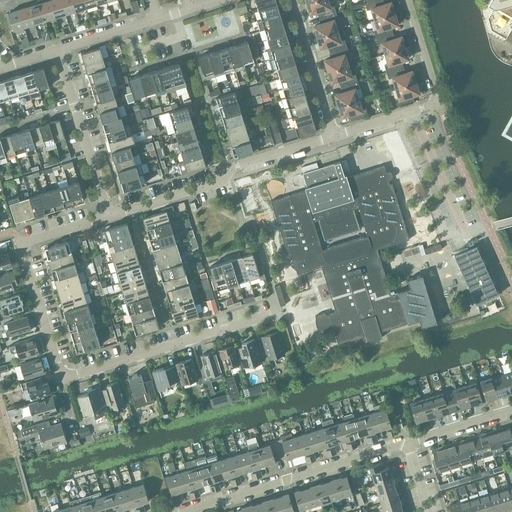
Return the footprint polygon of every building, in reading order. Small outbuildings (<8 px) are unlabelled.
[(50,0),(39,3),(45,21),(55,17),(50,0)] [(60,0),(50,0),(55,17),(65,14),(60,0)] [(72,0),(60,0),(65,14),(75,11),(72,0)] [(83,0),(72,0),(75,11),(86,8),(83,0)] [(255,0),(258,10),(277,4),(275,0),(255,0)] [(319,11),(321,17),(336,12),(334,5),(330,7),(327,0),(314,0),(307,2),(310,14),(319,11)] [(341,0),(343,5),(339,6),(340,10),(350,7),(347,0),(341,0)] [(371,9),(374,19),(394,13),(391,2),(382,5),(380,0),(375,0),(365,3),(367,10),(371,9)] [(511,16),(511,0),(489,0),(488,3),(511,16)] [(236,4),(240,15),(248,13),(244,1),(236,4)] [(39,3),(29,7),(34,24),(45,21),(39,3)] [(258,10),(261,20),(280,14),(277,4),(258,10)] [(29,7),(19,10),(24,27),(34,24),(29,7)] [(24,27),(19,10),(8,13),(13,30),(24,27)] [(314,26),(317,37),(337,31),(334,21),(338,19),(336,12),(321,17),(322,23),(314,26)] [(373,31),(376,38),(391,33),(389,27),(398,24),(394,13),(374,19),(378,29),(373,31)] [(260,31),(264,29),(283,24),(280,14),(261,20),(257,21),(260,31)] [(264,29),(267,39),(286,33),(283,24),(264,29)] [(329,45),(331,51),(346,47),(344,40),(340,41),(337,31),(317,37),(321,48),(329,45)] [(267,39),(270,49),(289,43),(286,33),(267,39)] [(382,43),(385,54),(405,47),(401,36),(393,39),(391,33),(376,38),(378,45),(382,43)] [(248,42),(238,45),(245,68),(244,63),(254,60),(248,42)] [(266,50),(269,60),(292,53),(289,43),(270,49),(266,50)] [(238,45),(228,48),(235,71),(245,68),(238,45)] [(324,60),(328,71),(348,65),(344,55),(349,54),(346,47),(331,51),(333,58),(324,60)] [(384,65),(386,72),(401,67),(400,61),(408,59),(405,47),(385,54),(388,64),(384,65)] [(81,54),(84,64),(103,58),(100,48),(81,54)] [(228,48),(218,51),(225,73),(234,70),(235,71),(228,48)] [(218,51),(208,54),(215,76),(225,73),(218,51)] [(273,70),(276,69),(295,63),(292,53),(269,60),(273,70)] [(215,76),(208,54),(198,57),(204,76),(205,80),(215,76)] [(84,64),(87,73),(106,68),(103,58),(84,64)] [(179,63),(169,66),(176,90),(186,86),(179,63)] [(276,69),(279,78),(298,72),(295,63),(276,69)] [(340,80),(342,86),(357,81),(355,74),(351,75),(348,65),(328,71),(331,82),(340,80)] [(90,83),(109,77),(113,76),(110,66),(106,68),(87,73),(90,83)] [(169,66),(159,69),(165,88),(166,93),(176,90),(169,66)] [(393,78),(396,88),(415,82),(412,71),(403,73),(401,67),(386,72),(388,79),(393,78)] [(43,68),(33,71),(39,90),(49,87),(43,68)] [(159,69),(149,72),(155,91),(165,88),(159,69)] [(33,71),(23,74),(29,93),(39,90),(33,71)] [(149,72),(139,75),(145,94),(155,91),(149,72)] [(279,78),(283,88),(301,82),(298,72),(279,78)] [(23,74),(13,77),(19,96),(29,93),(23,74)] [(145,94),(139,75),(129,78),(135,97),(145,94)] [(13,77),(4,80),(9,99),(19,96),(13,77)] [(90,83),(93,93),(112,87),(109,77),(90,83)] [(247,79),(238,82),(240,87),(248,85),(247,79)] [(4,80),(0,81),(0,101),(9,99),(4,80)] [(335,95),(339,106),(358,100),(355,89),(359,88),(357,81),(342,86),(344,92),(335,95)] [(240,87),(238,82),(230,84),(232,90),(240,87)] [(283,88),(286,98),(304,92),(301,82),(283,88)] [(415,82),(396,88),(399,98),(395,100),(397,106),(412,102),(410,96),(419,93),(415,82)] [(93,93),(96,103),(115,97),(112,87),(93,93)] [(216,97),(219,108),(238,102),(235,92),(216,97)] [(286,98),(289,108),(307,102),(304,92),(286,98)] [(96,103),(99,112),(118,107),(115,97),(96,103)] [(358,100),(339,106),(342,117),(351,114),(352,120),(368,115),(366,109),(361,110),(358,100)] [(219,108),(222,117),(241,112),(238,102),(219,108)] [(289,108),(292,117),(310,111),(307,102),(289,108)] [(169,112),(172,122),(190,116),(187,106),(169,112)] [(99,112),(102,122),(121,116),(118,107),(99,112)] [(140,111),(142,116),(150,114),(148,108),(140,111)] [(292,117),(295,127),(313,121),(310,111),(292,117)] [(222,117),(225,127),(244,121),(241,112),(222,117)] [(102,122),(105,132),(124,126),(121,116),(102,122)] [(172,122),(175,132),(193,126),(190,116),(172,122)] [(59,119),(49,123),(55,141),(65,138),(59,119)] [(225,127),(228,137),(247,131),(244,121),(225,127)] [(313,121),(295,127),(298,137),(316,131),(313,121)] [(49,123),(39,126),(45,144),(55,141),(49,123)] [(39,126),(29,129),(35,147),(45,144),(39,126)] [(105,132),(108,142),(127,136),(124,126),(105,132)] [(149,129),(151,135),(160,132),(158,126),(149,129)] [(175,132),(178,142),(196,136),(193,126),(175,132)] [(19,132),(25,150),(27,156),(37,153),(35,147),(29,129),(19,132)] [(383,137),(389,150),(387,151),(390,159),(392,158),(398,171),(413,165),(397,130),(383,137)] [(228,137),(231,147),(250,141),(247,131),(228,137)] [(19,132),(10,135),(16,153),(25,150),(19,132)] [(273,134),(276,143),(282,141),(279,132),(273,134)] [(10,135),(0,138),(6,156),(16,153),(10,135)] [(108,142),(111,152),(135,144),(132,135),(127,136),(108,142)] [(176,153),(181,151),(199,146),(196,136),(178,142),(173,143),(176,153)] [(252,151),(252,153),(258,151),(255,139),(250,141),(253,151),(252,151)] [(59,154),(70,151),(67,141),(57,145),(59,154)] [(250,141),(231,147),(234,157),(252,151),(253,151),(250,141)] [(114,161),(133,156),(138,154),(135,144),(111,152),(114,161)] [(181,151),(184,161),(202,155),(199,146),(181,151)] [(62,161),(72,158),(70,151),(60,154),(62,161)] [(202,155),(184,161),(178,163),(182,175),(188,173),(188,171),(206,166),(202,155)] [(114,161),(117,171),(136,165),(133,156),(114,161)] [(62,164),(63,170),(74,166),(72,161),(62,164)] [(330,329),(333,329),(338,345),(365,336),(367,342),(369,341),(370,342),(371,342),(373,342),(374,342),(376,341),(377,341),(378,340),(379,339),(380,338),(382,337),(380,332),(419,319),(422,327),(437,322),(430,302),(431,302),(430,296),(428,296),(422,275),(407,279),(410,288),(391,294),(377,249),(409,239),(392,183),(390,184),(388,180),(390,180),(391,179),(392,178),(392,176),(392,175),(391,174),(390,173),(389,172),(387,173),(386,173),(384,166),(347,177),(346,175),(344,175),(340,161),(302,173),(306,187),(305,187),(305,190),(271,201),(288,257),(291,256),(293,259),(292,260),(291,261),(290,263),(290,264),(291,265),(292,266),(294,267),(295,267),(297,274),(321,266),(335,312),(326,315),(324,314),(324,313),(315,316),(315,319),(315,323),(316,326),(317,329),(319,331),(320,334),(321,334),(330,332),(330,331),(330,329)] [(117,171),(120,181),(139,175),(136,165),(117,171)] [(139,175),(120,181),(123,191),(142,185),(139,175)] [(258,197),(256,190),(253,190),(249,176),(234,181),(245,217),(253,214),(260,212),(256,198),(258,197)] [(78,182),(68,185),(74,204),(84,201),(78,182)] [(68,185),(58,188),(64,207),(74,204),(68,185)] [(58,188),(49,191),(54,210),(64,207),(58,188)] [(49,191),(39,194),(45,213),(54,210),(49,191)] [(39,194),(29,197),(35,216),(45,213),(39,194)] [(25,219),(19,200),(18,196),(8,200),(15,222),(25,219)] [(29,197),(19,200),(25,219),(35,216),(29,197)] [(143,218),(146,229),(169,221),(167,212),(174,210),(173,206),(161,209),(162,212),(143,218)] [(146,229),(149,239),(173,232),(169,221),(146,229)] [(103,230),(107,241),(130,234),(127,223),(103,230)] [(149,239),(153,249),(176,242),(173,232),(149,239)] [(107,241),(110,251),(133,244),(130,234),(107,241)] [(44,248),(48,259),(71,252),(68,241),(44,248)] [(153,249),(156,260),(179,252),(176,242),(153,249)] [(110,251),(113,261),(136,254),(133,244),(110,251)] [(424,249),(425,254),(442,249),(440,244),(424,249)] [(467,249),(454,255),(476,304),(498,294),(497,292),(476,245),(467,249)] [(0,270),(12,267),(8,254),(3,256),(1,255),(0,252),(0,270)] [(48,259),(51,269),(74,262),(71,252),(48,259)] [(156,260),(159,270),(182,263),(179,252),(156,260)] [(252,253),(242,256),(249,280),(259,277),(260,280),(265,278),(261,265),(256,266),(252,253)] [(113,261),(116,272),(139,265),(136,254),(113,261)] [(242,256),(231,260),(238,283),(249,280),(242,256)] [(231,260),(221,263),(228,286),(238,283),(231,260)] [(51,269),(54,280),(77,272),(74,262),(51,269)] [(159,270),(162,280),(185,273),(182,263),(159,270)] [(228,286),(221,263),(210,266),(217,289),(228,286)] [(116,272),(119,282),(143,275),(139,265),(116,272)] [(0,275),(0,293),(14,289),(12,286),(17,284),(13,271),(0,275)] [(54,280),(57,290),(81,283),(77,272),(54,280)] [(162,280),(165,290),(189,283),(185,273),(162,280)] [(119,282),(123,293),(146,285),(143,275),(119,282)] [(57,290),(61,300),(84,293),(81,283),(57,290)] [(165,290),(169,301),(192,294),(189,283),(165,290)] [(123,293),(126,303),(149,296),(146,285),(123,293)] [(274,286),(278,298),(283,296),(279,285),(274,286)] [(0,299),(0,301),(1,305),(0,305),(0,310),(2,316),(23,309),(22,304),(23,304),(20,293),(0,299)] [(61,300),(64,311),(87,304),(84,293),(61,300)] [(169,301),(172,311),(195,304),(192,294),(169,301)] [(126,303),(129,313),(152,306),(149,296),(126,303)] [(64,311),(67,321),(90,314),(87,304),(64,311)] [(195,304),(172,311),(175,322),(198,315),(195,304)] [(129,313),(132,324),(156,316),(152,306),(129,313)] [(67,321),(70,331),(93,324),(90,314),(67,321)] [(156,316),(132,324),(136,334),(159,327),(156,316)] [(7,323),(9,329),(7,329),(5,332),(7,337),(31,330),(27,317),(7,323)] [(70,331),(73,342),(97,335),(93,324),(70,331)] [(284,354),(278,332),(261,337),(266,352),(260,354),(263,366),(270,364),(268,359),(284,354)] [(97,335),(73,342),(77,353),(100,345),(97,335)] [(11,354),(18,352),(20,358),(38,353),(34,338),(8,346),(11,354)] [(261,362),(254,339),(242,343),(243,347),(237,349),(243,368),(261,362)] [(240,364),(234,345),(218,350),(224,369),(240,364)] [(216,351),(200,356),(204,369),(201,370),(205,382),(209,396),(215,394),(210,381),(224,377),(216,351)] [(21,365),(25,379),(44,373),(40,359),(21,365)] [(195,371),(191,359),(176,364),(182,384),(197,379),(199,384),(204,382),(200,369),(195,371)] [(153,371),(158,390),(168,387),(173,388),(179,380),(180,380),(175,366),(169,368),(168,370),(163,368),(153,371)] [(144,380),(151,378),(150,371),(143,373),(144,380)] [(511,371),(502,374),(509,396),(511,394),(511,371)] [(129,378),(133,393),(131,393),(135,407),(154,402),(153,398),(156,397),(151,380),(143,382),(141,374),(129,378)] [(502,374),(491,378),(497,397),(502,395),(503,397),(509,396),(502,374)] [(235,384),(232,385),(230,377),(224,379),(231,400),(237,398),(239,394),(235,384)] [(42,384),(40,378),(26,382),(20,383),(23,390),(28,388),(29,390),(28,390),(28,391),(29,391),(32,399),(51,393),(47,382),(42,384)] [(497,397),(491,378),(480,381),(486,403),(492,401),(492,398),(497,397)] [(109,403),(111,409),(125,404),(118,381),(107,385),(108,388),(102,390),(106,404),(109,403)] [(476,383),(465,386),(471,405),(476,403),(476,406),(483,404),(476,383)] [(465,386),(454,389),(460,411),(466,409),(465,407),(471,405),(465,386)] [(78,396),(83,414),(93,411),(94,414),(107,410),(100,387),(92,389),(92,391),(78,396)] [(454,389),(443,393),(449,412),(454,410),(455,412),(460,411),(454,389)] [(443,393),(432,396),(439,417),(444,416),(444,413),(449,412),(443,393)] [(432,396),(421,400),(427,419),(432,417),(433,419),(439,417),(432,396)] [(57,413),(52,398),(29,405),(31,412),(31,414),(32,414),(34,421),(57,413)] [(427,419),(421,400),(410,403),(416,424),(422,422),(422,420),(427,419)] [(386,409),(375,412),(380,429),(385,427),(386,428),(391,427),(386,409)] [(375,412),(364,415),(370,433),(375,431),(380,429),(375,412)] [(364,415),(354,418),(359,435),(365,434),(365,435),(370,433),(364,415)] [(354,418),(344,422),(349,439),(355,438),(354,437),(359,435),(354,418)] [(22,436),(32,433),(39,431),(44,448),(66,441),(60,424),(51,427),(49,421),(20,429),(22,436)] [(344,422),(334,425),(339,442),(344,440),(344,441),(349,439),(344,422)] [(88,425),(78,429),(82,436),(92,432),(88,425)] [(334,425),(323,428),(329,446),(334,444),(334,443),(339,442),(334,425)] [(505,427),(497,429),(503,449),(511,446),(511,436),(509,428),(505,429),(505,427)] [(323,428),(313,431),(318,448),(323,447),(324,447),(329,446),(323,428)] [(491,434),(487,435),(493,452),(503,449),(497,429),(490,432),(491,434)] [(313,431),(303,434),(308,452),(313,451),(313,450),(318,448),(313,431)] [(303,434),(292,438),(298,455),(303,453),(303,454),(308,452),(303,434)] [(483,434),(476,436),(482,455),(493,452),(487,435),(484,436),(483,434)] [(469,441),(465,442),(471,459),(482,455),(476,436),(468,438),(469,441)] [(292,438),(282,441),(285,451),(287,459),(293,457),(292,456),(298,455),(292,438)] [(282,439),(275,441),(279,453),(285,451),(282,441),(282,439)] [(268,443),(269,445),(270,444),(273,454),(279,453),(275,441),(268,443)] [(461,441),(454,443),(460,462),(471,459),(465,442),(462,443),(461,441)] [(447,447),(443,448),(449,466),(460,462),(454,443),(446,445),(447,447)] [(269,445),(259,448),(264,465),(269,463),(270,464),(275,462),(273,454),(270,444),(269,445)] [(449,466),(443,448),(440,449),(439,447),(431,450),(435,460),(431,461),(435,472),(449,467),(449,466)] [(259,448),(249,451),(254,469),(259,467),(259,466),(264,465),(259,448)] [(249,451),(238,454),(244,471),(249,470),(249,471),(254,469),(249,451)] [(238,454),(228,457),(234,475),(239,474),(239,473),(244,471),(238,454)] [(228,457),(218,461),(223,478),(228,476),(228,477),(234,475),(228,457)] [(174,460),(165,463),(167,472),(176,469),(174,460)] [(218,461),(207,464),(213,482),(218,480),(218,479),(223,478),(218,461)] [(207,464),(197,467),(202,484),(208,482),(208,483),(213,482),(207,464)] [(197,467),(187,470),(192,488),(198,487),(197,486),(202,484),(197,467)] [(371,472),(375,483),(393,477),(391,472),(390,472),(388,467),(371,472)] [(187,470),(176,473),(182,491),(187,489),(187,490),(192,488),(187,470)] [(349,474),(353,486),(359,484),(355,472),(349,474)] [(182,491),(176,473),(166,477),(171,495),(177,493),(177,492),(182,491)] [(341,477),(335,479),(341,497),(352,493),(346,476),(341,478),(341,477)] [(375,483),(378,493),(395,488),(393,483),(394,483),(393,477),(375,483)] [(331,481),(325,483),(331,500),(341,497),(335,479),(330,480),(331,481)] [(320,483),(315,485),(320,503),(331,500),(325,483),(320,484),(320,483)] [(143,484),(132,487),(138,505),(143,503),(148,501),(143,484)] [(310,487),(305,489),(310,506),(320,503),(315,485),(310,487)] [(132,487),(122,490),(127,507),(132,506),(133,507),(138,505),(132,487)] [(511,500),(508,487),(498,490),(504,509),(508,507),(509,510),(511,508),(511,500)] [(378,493),(381,503),(399,498),(397,493),(395,488),(378,493)] [(103,496),(101,497),(106,511),(115,511),(117,511),(112,493),(111,494),(109,489),(102,491),(103,496)] [(310,506),(305,489),(300,491),(299,490),(294,491),(300,509),(310,506)] [(122,490),(112,493),(117,511),(122,510),(122,509),(127,507),(122,490)] [(498,490),(488,493),(494,511),(500,511),(500,510),(504,509),(498,490)] [(283,496),(278,497),(282,511),(291,511),(294,511),(288,493),(283,495),(283,496)] [(494,511),(488,493),(479,496),(483,511),(494,511)] [(483,511),(479,496),(469,499),(472,511),(483,511)] [(106,511),(101,497),(91,500),(94,511),(106,511)] [(272,498),(267,500),(270,511),(282,511),(278,497),(273,499),(272,498)] [(381,503),(383,511),(389,511),(401,508),(400,503),(401,503),(399,498),(381,503)] [(472,511),(469,499),(459,502),(462,511),(472,511)] [(94,511),(91,500),(81,503),(83,511),(94,511)] [(262,502),(257,504),(259,511),(270,511),(267,500),(262,501),(262,502)] [(462,511),(459,502),(449,505),(450,511),(462,511)] [(83,511),(81,503),(71,506),(72,511),(83,511)]
